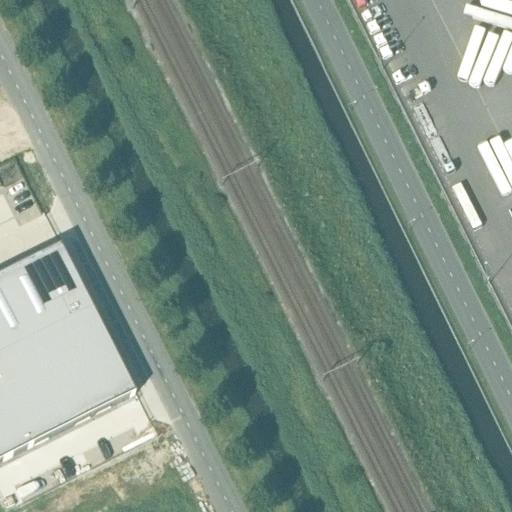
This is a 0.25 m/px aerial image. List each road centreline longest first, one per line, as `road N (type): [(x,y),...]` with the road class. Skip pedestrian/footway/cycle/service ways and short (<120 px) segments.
road 1 (unclassified): [(231,511),(0,53)]
road 2 (tertiary): [(511,401),(316,0)]
